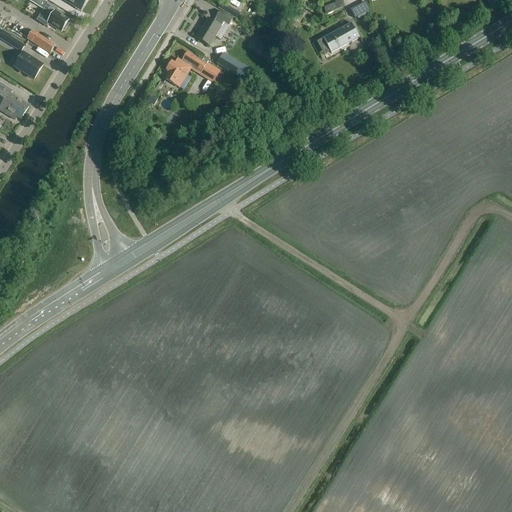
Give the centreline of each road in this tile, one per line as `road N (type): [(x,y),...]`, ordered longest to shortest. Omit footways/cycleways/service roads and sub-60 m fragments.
road 1 (primary): [(126,259),(511,22)]
road 2 (track): [(287,511),(472,216),(490,208),(511,218)]
road 3 (track): [(405,322),(219,201)]
road 4 (primary): [(90,183),(108,109),(175,0)]
road 5 (unclassified): [(0,171),(108,0)]
road 6 (primary): [(0,343),(106,272)]
